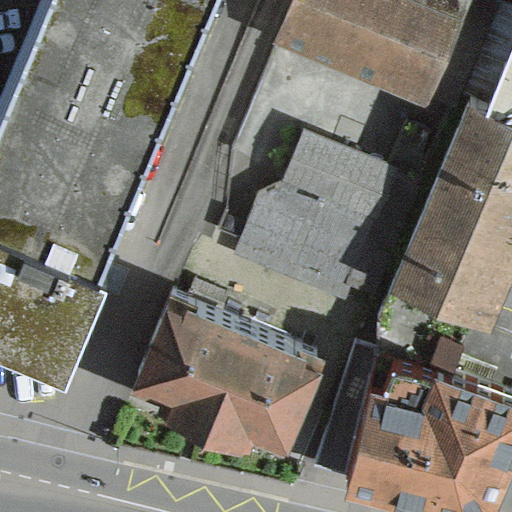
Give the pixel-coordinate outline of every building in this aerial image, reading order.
[(210,0),(46,0),(0,108),(0,208),(101,254),(210,0)] [(293,0),(279,36),(429,95),(467,1),(487,9),(490,0),(293,0)] [(511,56),(495,99),(511,105),(511,56)] [(497,318),(511,281),(511,105),(495,99),(476,91),(399,278),(497,318)] [(400,173),(313,147),(296,204),(253,191),(231,262),(362,301),(400,173)] [(0,208),(0,326),(65,356),(110,257),(101,254),(0,208)] [(345,349),(185,285),(145,384),(306,447),(345,349)] [(511,469),(511,377),(446,353),(435,386),(379,372),(355,471),(480,506),(502,494),(511,469)]
